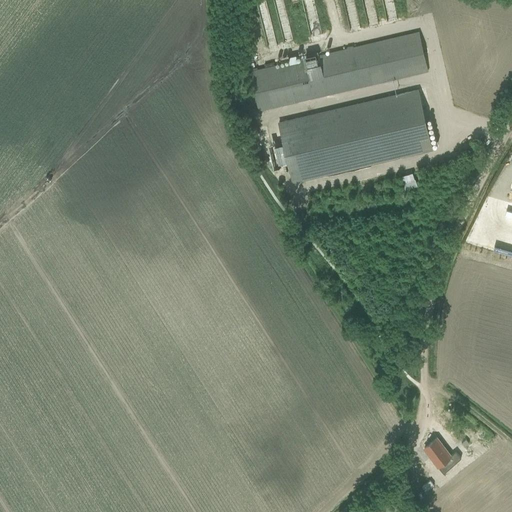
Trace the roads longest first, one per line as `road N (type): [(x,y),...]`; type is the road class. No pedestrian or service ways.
road 1 (track): [(511,132),(438,283),(426,381)]
road 2 (track): [(346,511),(408,452),(424,396)]
